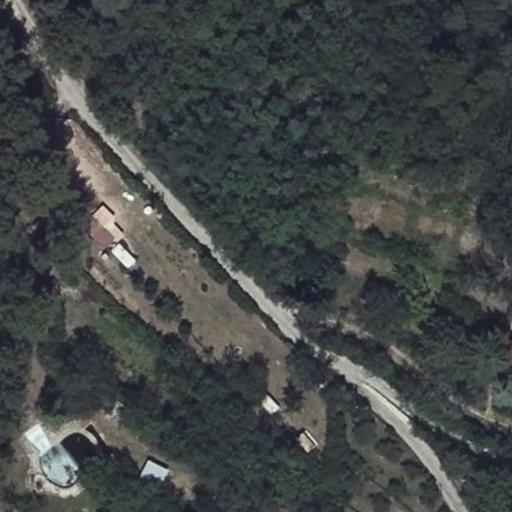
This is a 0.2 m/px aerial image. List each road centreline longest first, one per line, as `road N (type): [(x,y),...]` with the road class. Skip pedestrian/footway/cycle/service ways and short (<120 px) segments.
road 1 (unclassified): [(391,406),(52,66),(40,0)]
road 2 (residential): [(391,406),(511,467)]
road 3 (unclassified): [(472,511),(391,406)]
